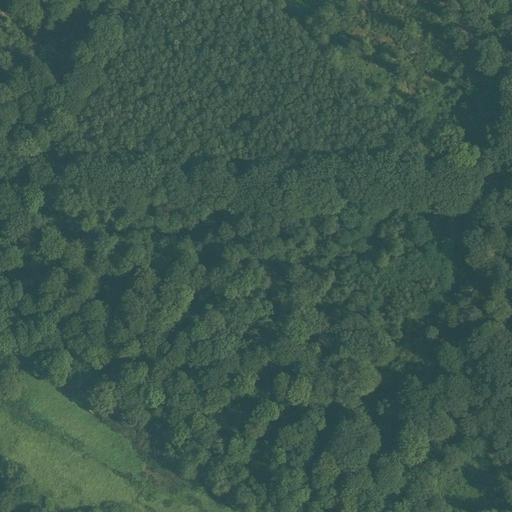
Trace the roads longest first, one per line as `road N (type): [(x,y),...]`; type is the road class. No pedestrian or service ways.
road 1 (track): [(0,187),(511,183)]
road 2 (track): [(472,183),(505,0)]
